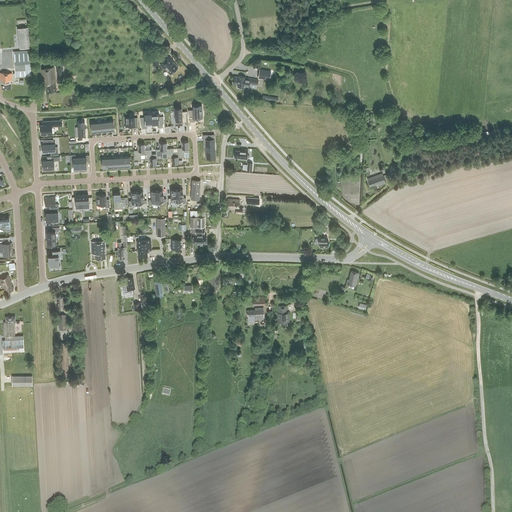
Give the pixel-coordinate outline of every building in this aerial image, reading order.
[(17,28),(20,48),(31,47),(28,27),(17,28)] [(15,73),(15,77),(16,77),(31,76),(31,68),(29,51),(13,52),(15,69),(15,73)] [(151,56),(153,65),(159,63),(157,54),(151,56)] [(169,57),(160,64),(164,69),(165,68),(170,75),(178,68),(174,63),(173,63),(172,62),(173,61),(169,57)] [(55,66),(57,79),(64,78),(63,75),(64,75),(63,65),(55,66)] [(46,92),(56,91),(55,83),(56,83),(54,67),(40,69),(42,85),(45,85),(46,92)] [(271,71),(260,70),(258,78),(269,80),(271,71)] [(11,89),(11,73),(0,73),(0,83),(2,83),(2,89),(11,89)] [(244,87),(244,86),(249,87),(250,83),(258,84),(258,79),(245,77),(239,76),(239,77),(235,76),(233,84),(238,84),(238,86),(244,87)] [(193,110),(188,110),(188,111),(189,111),(190,122),(194,122),(194,118),(197,118),(200,118),(203,118),(202,108),(202,105),(192,105),(193,110)] [(181,108),(175,108),(175,122),(182,121),(182,122),(186,122),(185,114),(182,114),(182,112),(181,108)] [(158,113),(152,114),(152,118),(152,125),(157,124),(159,124),(159,128),(163,128),(163,124),(163,118),(163,116),(162,116),(159,117),(158,113)] [(145,117),(140,118),(141,125),(142,125),(142,129),(148,128),(147,125),(152,125),(152,118),(152,114),(145,114),(145,117)] [(128,121),(125,121),(126,126),(129,126),(129,128),(138,128),(137,119),(135,119),(135,116),(128,117),(128,121)] [(44,124),(41,124),(41,135),(52,135),(52,126),(62,126),(62,120),(44,120),(44,124)] [(78,127),(75,127),(75,132),(78,132),(78,136),(85,136),(84,122),(77,122),(78,127)] [(207,135),(203,135),(203,145),(205,144),(206,157),(206,159),(206,160),(207,160),(213,160),(216,159),(216,157),(216,156),(215,141),(214,134),(210,135),(207,135)] [(43,144),(42,144),(43,153),(50,153),(55,152),(55,147),(55,143),(53,143),(53,140),(47,140),(47,143),(43,144)] [(182,148),(177,148),(178,152),(178,157),(185,157),(184,152),(189,152),(188,141),(181,141),(182,148)] [(160,149),(156,149),(156,154),(156,159),(163,158),(162,154),(167,153),(167,148),(166,142),(159,143),(160,149)] [(138,150),(134,150),(134,160),(141,159),(141,155),(145,155),(145,150),(144,143),(137,144),(138,150)] [(173,148),(167,148),(167,153),(167,158),(171,158),(171,164),(178,164),(178,157),(178,152),(173,153),(173,148)] [(151,149),(145,150),(145,155),(145,159),(149,159),(150,165),(157,165),(156,159),(156,154),(151,154),(151,149)] [(247,160),(247,150),(241,149),(241,151),(235,151),(234,158),(240,159),(247,160)] [(80,169),(80,157),(76,158),(75,155),(69,155),(70,162),(73,162),(74,170),(80,169)] [(86,157),(80,157),(80,169),(87,169),(86,161),(90,161),(89,155),(86,155),(86,157)] [(60,161),(60,157),(52,157),(52,160),(43,160),(43,171),(54,171),(54,161),(60,161)] [(378,186),(385,183),(382,174),(367,179),(370,186),(378,184),(378,186)] [(200,180),(192,180),(191,199),(199,200),(200,180)] [(176,190),(177,204),(186,203),(186,198),(183,198),(182,189),(176,190)] [(169,204),(177,204),(176,190),(170,190),(171,198),(168,198),(169,204)] [(157,203),(157,191),(151,191),(151,200),(149,200),(149,205),(158,205),(157,203)] [(166,199),(163,199),(163,191),(157,191),(157,203),(161,202),(161,204),(166,204),(166,199)] [(129,206),(138,206),(137,192),(131,192),(132,201),(129,201),(129,206)] [(137,192),(138,206),(143,205),(144,208),(147,207),(146,200),(144,200),(143,192),(137,192)] [(120,193),(113,193),(114,209),(125,209),(125,205),(125,199),(121,199),(121,198),(120,193)] [(76,202),(73,202),(74,211),(76,211),(76,208),(82,207),(82,195),(75,196),(76,202)] [(88,195),(82,195),(82,207),(89,207),(89,209),(93,209),(92,202),(89,203),(88,198),(88,195)] [(97,200),(96,200),(96,205),(105,205),(105,208),(110,208),(109,201),(106,201),(106,199),(106,195),(97,195),(97,200)] [(55,197),(45,198),(46,207),(52,206),(52,209),(58,208),(58,204),(56,204),(55,197)] [(242,207),(239,207),(239,200),(228,199),(227,210),(235,210),(235,214),(242,214),(242,207)] [(58,213),(46,213),(46,220),(46,221),(52,221),(52,224),(56,224),(56,220),(58,220),(58,213)] [(194,244),(200,244),(200,227),(197,227),(197,217),(190,217),(190,227),(196,227),(196,229),(192,229),(192,234),(196,234),(196,235),(194,235),(194,244)] [(200,227),(200,244),(207,244),(207,235),(205,235),(205,234),(205,229),(204,229),(204,227),(204,217),(197,217),(197,227),(200,227)] [(2,218),(0,218),(0,227),(5,227),(6,233),(6,231),(10,230),(9,219),(3,219),(2,218)] [(156,218),(157,237),(165,236),(165,218),(156,218)] [(52,231),(47,232),(47,245),(56,244),(55,232),(60,231),(59,227),(51,227),(52,231)] [(316,239),(315,244),(319,244),(319,247),(328,248),(328,241),(326,241),(326,236),(318,236),(318,239),(316,239)] [(182,239),(171,239),(171,250),(182,250),(182,239)] [(139,258),(148,258),(147,251),(152,251),(151,240),(137,241),(137,252),(139,252),(139,258)] [(96,260),(105,260),(105,241),(92,242),(92,254),(96,254),(96,260)] [(115,251),(115,255),(118,255),(118,259),(125,259),(125,247),(122,247),(121,242),(118,242),(118,250),(115,251)] [(11,249),(11,243),(0,243),(0,251),(3,252),(4,256),(3,256),(10,256),(10,250),(11,249)] [(52,256),(48,257),(48,267),(50,267),(50,270),(60,270),(60,265),(59,265),(59,256),(60,256),(60,250),(52,251),(52,256)] [(203,284),(203,280),(205,280),(205,267),(198,267),(199,274),(197,274),(197,280),(199,280),(199,284),(203,284)] [(208,279),(208,287),(207,287),(208,298),(212,298),(212,286),(220,286),(219,268),(211,268),(211,272),(210,272),(210,279),(208,279)] [(356,287),(359,273),(351,271),(349,280),(347,280),(346,284),(356,287)] [(6,293),(14,290),(11,285),(12,284),(11,281),(9,275),(0,278),(0,281),(3,288),(4,288),(6,293)] [(126,290),(135,289),(133,277),(126,278),(127,284),(125,285),(126,290)] [(161,280),(154,281),(156,297),(163,296),(161,280)] [(278,323),(289,323),(289,313),(286,313),(286,306),(279,306),(279,313),(278,313),(278,323)] [(254,321),(254,319),(264,318),(264,308),(255,308),(255,310),(247,310),(248,318),(248,321),(254,321)] [(59,330),(67,330),(66,315),(59,315),(59,330)] [(3,325),(4,337),(5,337),(5,340),(3,340),(3,353),(24,352),(23,336),(15,336),(14,323),(15,323),(15,316),(5,317),(6,325),(3,325)] [(61,379),(69,379),(67,343),(59,343),(61,379)] [(12,386),(32,386),(32,376),(12,376),(12,386)]
